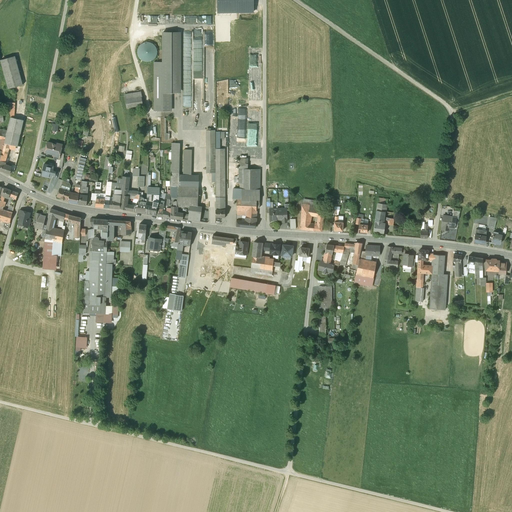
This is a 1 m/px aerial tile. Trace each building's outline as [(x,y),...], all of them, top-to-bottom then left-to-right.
[(219,0),(219,13),(253,13),(253,0),(219,0)] [(170,111),(170,92),(178,92),(178,32),(163,32),(163,63),(154,63),(154,111),(170,111)] [(147,42),(145,42),(143,43),(141,44),(138,46),(137,49),(137,52),(137,56),(139,59),(141,61),(144,62),(147,62),(150,62),(153,60),(155,58),(156,56),(157,52),(156,50),(156,48),(154,45),(152,44),(150,43),(147,42)] [(14,56),(0,60),(8,89),(22,85),(14,56)] [(249,60),(249,76),(259,76),(259,60),(249,60)] [(141,97),(125,99),(126,108),(143,105),(141,97)] [(238,111),(238,137),(246,137),(247,112),(238,111)] [(11,117),(7,130),(20,133),(23,120),(14,118),(11,117)] [(20,133),(7,130),(5,141),(4,143),(9,145),(16,146),(20,147),(23,134),(20,133)] [(215,132),(215,130),(206,130),(207,173),(216,173),(215,149),(215,140),(215,133),(215,132)] [(56,144),(48,142),(46,148),(47,149),(46,153),(55,155),(58,156),(59,153),(61,147),(56,146),(56,144)] [(224,149),(215,149),(216,173),(216,175),(216,197),(225,197),(224,149)] [(11,167),(10,171),(11,171),(14,172),(19,154),(15,153),(11,167)] [(1,155),(0,158),(0,170),(10,174),(11,171),(10,171),(11,167),(4,164),(6,156),(2,155),(1,155)] [(54,166),(44,164),(41,175),(51,178),(54,166)] [(85,165),(79,164),(75,179),(81,180),(85,165)] [(248,169),(239,169),(238,183),(240,183),(240,189),(242,189),(260,189),(260,169),(248,169)] [(139,178),(123,176),(121,185),(121,189),(122,189),(122,190),(121,195),(122,195),(127,196),(128,194),(135,195),(134,201),(133,205),(135,205),(137,202),(139,201),(139,194),(138,194),(139,178)] [(69,182),(62,180),(60,188),(69,191),(71,186),(69,182)] [(177,201),(170,201),(170,206),(171,206),(177,206),(190,207),(188,220),(200,222),(202,207),(198,207),(199,187),(195,187),(189,187),(184,187),(177,186),(177,194),(177,201)] [(85,187),(80,187),(80,188),(78,204),(86,205),(87,196),(86,196),(87,190),(84,190),(85,187)] [(15,192),(4,188),(0,201),(0,208),(3,210),(5,204),(5,202),(3,201),(5,196),(9,198),(13,200),(14,198),(13,197),(15,192)] [(69,191),(60,188),(59,192),(57,192),(57,195),(57,196),(57,197),(61,198),(61,199),(64,200),(64,199),(66,200),(66,199),(68,200),(70,193),(70,192),(69,191)] [(76,193),(75,195),(70,193),(68,200),(68,202),(78,204),(80,188),(76,188),(75,191),(76,192),(76,193)] [(260,189),(242,189),(241,199),(257,200),(256,208),(259,208),(260,189)] [(127,196),(122,195),(120,208),(130,210),(130,206),(132,205),(126,205),(127,196)] [(216,197),(215,197),(216,210),(225,210),(225,197),(216,197)] [(102,199),(96,198),(96,200),(95,206),(104,207),(105,200),(105,199),(102,199)] [(241,199),(237,199),(236,215),(246,215),(247,211),(256,212),(256,208),(257,200),(241,199)] [(147,202),(137,202),(135,205),(134,211),(146,214),(147,209),(147,202)] [(159,203),(158,203),(157,207),(156,215),(164,217),(165,211),(162,211),(163,204),(159,203)] [(386,204),(378,203),(377,210),(384,211),(386,212),(387,205),(386,204)] [(14,207),(5,204),(3,210),(12,213),(14,207)] [(303,204),(302,204),(301,214),(311,216),(312,216),(314,206),(303,204)] [(153,208),(150,208),(149,214),(156,215),(157,207),(153,206),(153,208)] [(177,206),(171,206),(170,218),(171,218),(183,219),(183,214),(177,213),(177,206)] [(316,206),(314,206),(312,216),(318,217),(318,219),(323,220),(323,217),(324,208),(316,206)] [(3,210),(0,208),(0,219),(5,221),(10,223),(12,213),(3,210)] [(61,212),(51,209),(48,220),(48,221),(53,222),(55,216),(60,218),(61,212)] [(270,209),(270,213),(270,220),(278,220),(278,209),(270,209)] [(285,209),(278,209),(278,220),(282,220),(282,222),(287,222),(286,215),(286,209),(285,209)] [(225,210),(216,210),(216,217),(220,217),(220,218),(225,218),(225,217),(225,210)] [(384,211),(377,210),(375,223),(382,224),(382,222),(383,222),(384,211)] [(22,211),(20,216),(19,222),(22,223),(23,225),(26,226),(28,218),(29,213),(22,211)] [(256,212),(247,211),(246,215),(245,221),(256,222),(256,212)] [(46,217),(40,216),(41,214),(36,213),(33,225),(36,226),(35,227),(37,228),(42,229),(44,225),(46,217)] [(311,216),(301,214),(300,229),(310,230),(311,225),(309,225),(311,216)] [(81,218),(69,215),(68,220),(68,222),(75,223),(80,225),(80,224),(81,218)] [(452,218),(448,217),(448,216),(443,215),(441,230),(446,230),(446,227),(454,228),(456,218),(452,218)] [(394,219),(386,217),(385,224),(393,226),(394,219)] [(106,220),(94,218),(94,219),(94,227),(94,228),(102,228),(102,229),(101,236),(105,236),(105,225),(106,220)] [(318,219),(317,224),(315,224),(314,226),(311,225),(310,230),(321,231),(323,220),(318,219)] [(130,221),(119,220),(118,225),(121,225),(121,228),(120,228),(120,230),(121,230),(121,234),(131,234),(130,221)] [(334,222),(334,230),(342,231),(343,223),(338,222),(334,222)] [(382,224),(375,223),(373,232),(383,233),(385,224),(382,224)] [(362,225),(359,224),(358,232),(366,233),(367,225),(362,225)] [(52,228),(47,227),(46,231),(45,239),(62,242),(64,230),(61,230),(52,228)] [(192,233),(180,231),(175,259),(180,260),(181,254),(183,244),(190,245),(192,233)] [(502,235),(497,234),(498,233),(493,232),(491,243),(495,244),(495,243),(500,244),(502,235)] [(227,238),(213,236),(213,235),(212,235),(211,243),(225,245),(225,243),(226,243),(227,238)] [(486,237),(475,235),(473,242),(485,244),(486,237)] [(158,239),(149,238),(148,245),(149,246),(149,248),(158,249),(160,248),(160,245),(161,244),(160,244),(161,240),(161,239),(158,239)] [(233,239),(227,238),(226,243),(231,243),(230,254),(224,253),(223,264),(233,266),(235,253),(236,246),(236,243),(233,243),(233,239)] [(62,242),(45,239),(45,241),(43,261),(43,268),(55,269),(57,256),(61,256),(62,242)] [(93,240),(92,240),(91,281),(97,282),(96,297),(96,304),(100,304),(100,301),(102,301),(102,297),(105,297),(106,264),(107,243),(107,241),(101,240),(98,240),(93,240)] [(240,241),(239,246),(238,254),(246,255),(248,242),(240,241)] [(262,242),(254,242),(252,256),(260,257),(262,242)] [(357,243),(354,243),(352,252),(355,253),(353,260),(358,261),(359,259),(359,258),(361,251),(362,243),(357,243)] [(280,245),(271,244),(270,251),(270,254),(279,255),(280,246),(280,245)] [(334,245),(327,244),(323,262),(329,263),(331,253),(332,254),(332,251),(334,245)] [(287,245),(283,245),(283,247),(282,255),(292,256),(293,246),(289,246),(289,245),(287,245)] [(309,248),(304,247),(301,246),(300,247),(299,255),(299,256),(303,256),(308,257),(309,248)] [(379,247),(366,246),(366,251),(365,255),(366,255),(371,255),(379,256),(379,247)] [(402,249),(392,248),(392,247),(387,246),(385,259),(384,266),(397,267),(398,261),(389,261),(391,253),(401,254),(402,249)] [(428,251),(419,250),(419,259),(423,259),(427,259),(427,254),(428,251)] [(211,252),(204,251),(203,261),(203,262),(210,262),(211,252)] [(224,253),(211,252),(210,262),(213,263),(223,264),(224,253)] [(189,255),(181,254),(180,260),(179,266),(180,266),(185,266),(187,267),(188,260),(189,255)] [(413,255),(408,255),(409,254),(405,254),(404,265),(407,265),(407,266),(411,266),(412,259),(413,255)] [(444,255),(433,254),(433,260),(432,266),(433,266),(432,273),(429,309),(445,310),(447,275),(443,274),(444,255)] [(461,255),(454,254),(452,261),(456,262),(460,262),(460,261),(462,262),(462,259),(461,258),(461,255)] [(274,259),(261,257),(260,257),(252,256),(251,267),(272,270),(273,266),(273,262),(274,259)] [(483,258),(475,257),(475,264),(479,265),(479,270),(482,270),(482,265),(483,258)] [(366,260),(359,258),(359,259),(358,261),(355,275),(373,278),(376,262),(371,261),(366,260)] [(423,259),(419,259),(417,279),(422,280),(421,278),(422,273),(432,273),(433,266),(432,266),(422,265),(423,259)] [(491,260),(485,259),(485,270),(499,271),(499,268),(499,262),(499,261),(496,260),(495,259),(492,259),(491,260)] [(210,262),(203,262),(202,270),(211,271),(213,263),(210,262)] [(329,263),(323,262),(322,263),(320,263),(318,269),(324,270),(323,271),(327,272),(327,271),(332,272),(333,264),(334,264),(329,263)] [(342,267),(338,266),(336,272),(344,274),(354,277),(355,271),(351,269),(342,267)] [(272,270),(251,267),(250,272),(251,272),(272,276),(273,270),(272,270)] [(336,272),(334,278),(342,280),(344,275),(344,274),(336,272)] [(373,278),(355,275),(354,281),(372,285),(373,278)] [(275,286),(231,278),(229,287),(274,295),(275,286)] [(91,281),(85,281),(84,291),(91,292),(91,296),(96,297),(97,282),(91,281)] [(331,286),(319,286),(319,336),(326,336),(326,311),(331,311),(331,286)] [(100,304),(96,304),(96,297),(91,296),(90,308),(91,308),(91,312),(95,313),(104,313),(105,306),(105,304),(100,304)] [(112,306),(105,306),(104,313),(104,322),(111,323),(112,315),(112,306)] [(104,313),(95,313),(95,322),(104,322),(104,313)] [(88,337),(79,337),(80,319),(77,319),(76,352),(81,352),(81,348),(88,348),(88,337)]
